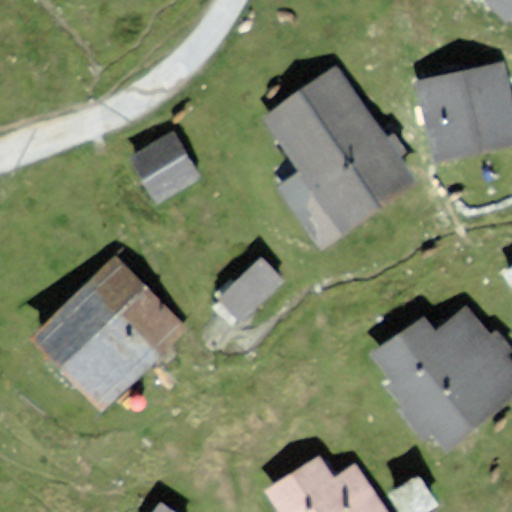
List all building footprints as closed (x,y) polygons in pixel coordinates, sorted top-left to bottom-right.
[(511,69),(436,94),(460,168),(511,150),(511,69)] [(438,188),(348,78),(282,131),(372,241),(438,188)] [(183,141),(148,163),(177,208),(211,185),(183,141)] [(197,337),(126,268),(49,347),(121,415),(197,337)] [(257,335),(299,292),(280,274),(238,317),(257,335)] [(511,343),(470,302),(397,374),(481,458),(511,427),(511,343)] [(394,511),(345,451),(280,504),(286,511),(394,511)] [(451,482),(425,501),(433,511),(472,511),(473,511),(451,482)]
